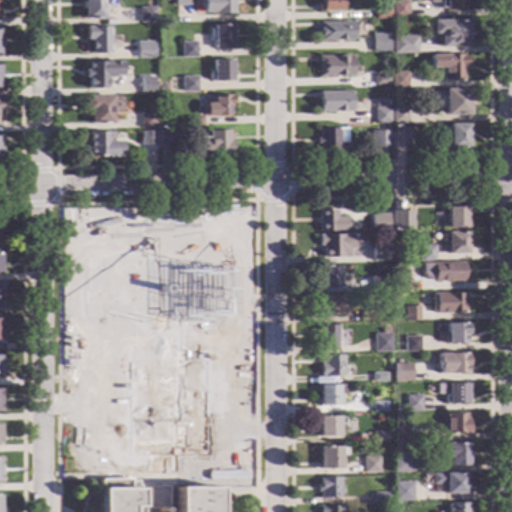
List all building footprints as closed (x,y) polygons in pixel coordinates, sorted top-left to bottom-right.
[(112,0),(112,10),(102,10),(102,20),(82,20),(82,0),(112,0)] [(230,0),(230,15),(208,15),(208,6),(200,6),(200,0),(230,0)] [(340,0),(340,12),(318,12),(318,0),(340,0)] [(464,0),(464,3),(462,3),(462,10),(438,10),(438,2),(427,2),(427,0),(464,0)] [(405,18),(390,18),(390,3),(405,3),(405,18)] [(154,24),(138,24),(138,8),(153,8),(154,24)] [(388,10),(388,20),(372,20),(372,10),(388,10)] [(466,48),(444,48),(443,41),(438,41),(437,34),(430,35),(430,22),(465,21),(466,48)] [(351,42),(317,42),(317,23),(351,23),(351,42)] [(230,49),(211,49),(211,41),(207,41),(207,30),(211,30),(210,27),(230,26),(230,49)] [(110,30),(110,34),(107,36),(107,38),(111,38),(111,45),(107,45),(107,54),(83,54),(83,27),(107,27),(110,30)] [(387,53),(369,54),(369,35),(387,35),(387,53)] [(406,53),(391,54),(391,38),(406,38),(406,53)] [(194,59),(179,59),(179,43),(194,43),(194,59)] [(153,44),(153,59),(139,59),(138,44),(153,44)] [(460,57),(465,57),(465,68),(463,68),(463,72),(461,72),(461,82),(440,82),(440,73),(438,73),(438,69),(427,69),(427,56),(460,56),(460,57)] [(352,78),(316,78),(316,57),(351,57),(352,78)] [(230,82),(208,82),(208,71),(210,71),(210,62),(229,61),(230,82)] [(106,65),(106,70),(105,71),(111,71),(111,78),(105,78),(108,81),(108,86),(104,89),(86,89),(85,80),(82,80),(82,70),(85,70),(85,64),(104,63),(106,65)] [(405,89),(390,89),(390,73),(405,73),(405,89)] [(195,93),(179,93),(179,78),(195,77),(195,93)] [(387,87),(372,87),(372,77),(387,77),(387,87)] [(153,94),(139,95),(138,79),(153,79),(153,94)] [(467,116),(442,116),(442,90),(467,90),(467,116)] [(350,112),(317,113),(317,93),(350,93),(350,112)] [(227,118),(202,118),(202,105),(210,104),(209,96),(227,95),(227,118)] [(119,101),(121,103),(121,109),(119,111),(119,114),(112,114),(112,120),(110,123),(110,125),(87,125),(87,111),(81,111),(81,97),(119,97),(119,101)] [(388,124),(372,125),(372,109),(387,109),(388,124)] [(405,125),(389,125),(389,109),(405,109),(405,125)] [(154,128),(138,129),(138,114),(154,113),(154,128)] [(201,127),(186,127),(185,118),(201,117),(201,127)] [(466,149),(447,150),(446,125),(465,125),(466,149)] [(345,144),(336,144),(337,154),(317,154),(317,145),(314,145),(314,139),(317,139),(317,130),(345,130),(345,144)] [(153,147),(139,147),(139,132),(153,132),(153,147)] [(178,146),(157,147),(157,132),(177,132),(178,146)] [(227,136),(230,136),(230,155),(209,155),(209,157),(195,158),(195,138),(207,138),(207,132),(227,132),(227,136)] [(110,143),(112,143),(112,156),(88,156),(87,133),(110,133),(110,143)] [(409,148),(390,149),(390,133),(408,133),(409,148)] [(388,154),(372,154),(372,139),(388,139),(388,154)] [(403,173),(378,170),(376,188),(385,189),(385,188),(402,190),(403,173)] [(464,229),(445,229),(444,208),(464,208),(464,229)] [(407,223),(389,223),(389,209),(407,209),(407,223)] [(333,210),(333,217),(345,217),(345,232),(317,233),(317,210),(333,210)] [(387,233),(370,233),(369,215),(386,214),(387,233)] [(465,255),(445,256),(445,243),(439,243),(439,236),(444,236),(444,234),(465,233),(465,255)] [(351,250),(340,250),(340,259),(321,259),(321,247),(317,247),(317,236),(351,236),(351,250)] [(381,263),(365,263),(365,247),(381,246),(381,263)] [(432,262),(416,262),(415,247),(432,247),(432,262)] [(461,269),(464,269),(464,276),(461,276),(461,282),(431,283),(431,264),(461,263),(461,269)] [(337,288),(316,288),(316,267),(337,267),(337,288)] [(407,292),(391,292),(390,276),(406,275),(407,292)] [(368,293),(352,293),(351,282),(368,282),(368,293)] [(463,301),(465,303),(465,307),(463,310),(463,314),(430,314),(430,294),(463,294),(463,301)] [(346,317),(321,318),(321,310),(317,310),(317,295),(345,295),(346,317)] [(417,308),(417,322),(402,322),(401,308),(417,308)] [(374,323),(358,323),(358,313),(374,312),(374,323)] [(465,345),(441,345),(441,333),(444,333),(444,324),(464,324),(465,345)] [(333,331),(337,331),(337,348),(316,348),(316,326),(333,326),(333,331)] [(389,353),(372,353),(371,335),(388,335),(389,353)] [(417,338),(417,353),(402,353),(401,338),(417,338)] [(466,375),(442,375),(442,365),(444,364),(444,355),(466,354),(466,375)] [(341,368),(343,370),(343,373),(341,375),(341,377),(318,377),(317,362),(321,362),(321,356),(341,356),(341,368)] [(409,383),(391,383),(391,365),(408,364),(409,383)] [(385,383),(370,383),(370,374),(384,374),(385,383)] [(465,405),(442,405),(442,396),(434,396),(433,385),(465,384),(465,405)] [(343,396),(340,396),(340,408),(317,408),(317,387),(343,387),(343,396)] [(419,412),(403,413),(403,397),(418,397),(419,412)] [(385,413),(371,414),(371,403),(385,402),(385,413)] [(462,420),(463,420),(464,425),(465,425),(465,433),(443,434),(442,414),(462,414),(462,420)] [(342,426),(337,426),(337,438),(317,438),(316,418),(342,418),(342,426)] [(161,465),(160,465),(160,475),(137,475),(137,483),(136,483),(136,486),(137,486),(137,501),(141,501),(141,503),(147,503),(147,488),(166,487),(166,511),(174,511),(174,488),(216,488),(216,511),(98,511),(98,480),(100,480),(100,475),(98,475),(98,466),(96,466),(96,424),(161,424),(161,465)] [(406,443),(391,443),(391,427),(406,428),(406,443)] [(385,443),(371,443),(371,433),(385,432),(385,443)] [(466,467),(447,467),(447,463),(445,463),(445,452),(438,453),(438,445),(465,445),(466,467)] [(344,457),(338,457),(339,470),(317,470),(317,448),(344,448),(344,457)] [(410,473),(391,474),(391,455),(410,454),(410,473)] [(377,473),(361,474),(361,458),(377,457),(377,473)] [(462,494),(442,495),(442,485),(429,485),(429,475),(462,474),(462,494)] [(338,489),(340,491),(340,494),(338,496),(338,499),(317,499),(317,493),(314,493),(314,485),(317,485),(317,479),(338,479),(338,489)] [(409,502),(391,502),(391,483),(409,483),(409,502)] [(387,503),(372,504),(371,494),(387,493),(387,503)] [(466,511),(466,503),(445,504),(444,511),(466,511)]
